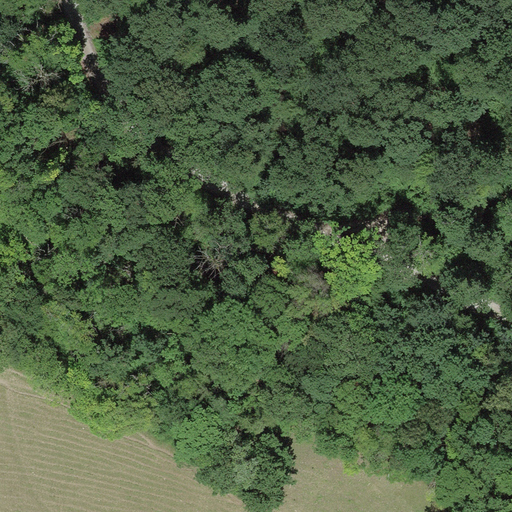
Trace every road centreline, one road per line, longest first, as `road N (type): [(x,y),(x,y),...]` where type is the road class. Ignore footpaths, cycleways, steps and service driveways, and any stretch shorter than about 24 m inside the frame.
road 1 (track): [(511,323),(169,159),(103,96),(68,0)]
road 2 (track): [(339,237),(511,201)]
